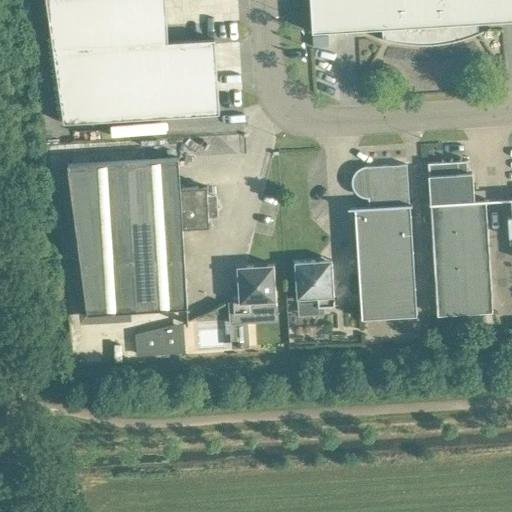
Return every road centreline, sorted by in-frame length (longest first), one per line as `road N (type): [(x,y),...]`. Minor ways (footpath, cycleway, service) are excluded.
road 1 (unclassified): [(511,111),(302,120),(281,99),(270,70),(265,0)]
road 2 (track): [(0,321),(31,511)]
